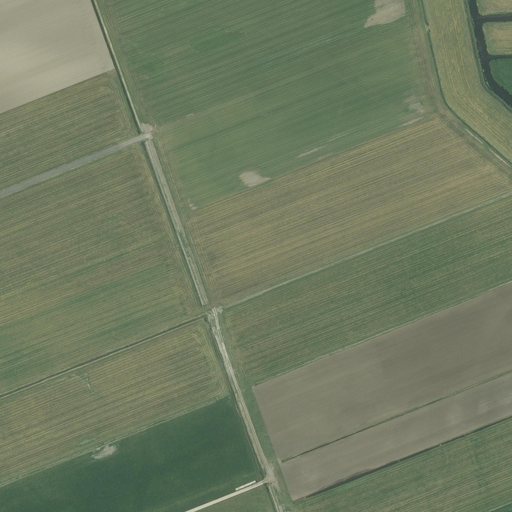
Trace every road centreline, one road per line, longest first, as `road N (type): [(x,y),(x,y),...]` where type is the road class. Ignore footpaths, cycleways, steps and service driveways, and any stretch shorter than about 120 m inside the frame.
road 1 (track): [(0,194),(441,24)]
road 2 (track): [(189,511),(271,473),(151,133)]
